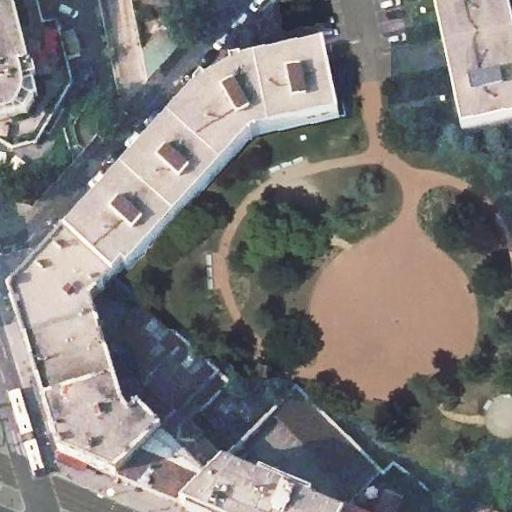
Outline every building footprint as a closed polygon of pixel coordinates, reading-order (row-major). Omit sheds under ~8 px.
[(41,19),(36,0),(0,0),(0,138),(10,145),(35,139),(41,130),(71,80),(55,16),(41,19)] [(433,0),(442,38),(448,66),(462,132),(511,121),(511,23),(507,0),(433,0)] [(200,94),(68,238),(113,278),(124,267),(129,272),(251,139),(257,134),(339,118),(332,88),(324,47),(295,54),(279,57),(242,64),(242,62),(231,64),(231,67),(207,84),(203,81),(195,89),(200,94)] [(63,233),(10,291),(26,341),(97,319),(92,302),(113,278),(68,238),(63,233)] [(134,297),(117,315),(127,323),(128,322),(143,305),(134,297)] [(128,322),(146,384),(157,394),(178,415),(191,402),(219,373),(143,305),(128,322)] [(97,319),(26,341),(45,403),(116,381),(97,319)] [(230,383),(219,373),(191,402),(201,412),(230,383)] [(131,417),(125,409),(116,381),(45,403),(60,452),(87,464),(116,477),(178,415),(157,394),(145,407),(141,403),(137,407),(138,408),(131,417)] [(381,470),(296,387),(272,412),(356,496),(381,470)] [(201,412),(191,402),(178,415),(116,477),(181,504),(223,461),(188,425),(201,412)] [(341,511),(223,461),(181,504),(199,511),(341,511)] [(377,511),(346,511),(345,511),(395,511),(402,499),(387,492),(377,511)] [(497,511),(477,503),(473,511),(497,511)]
